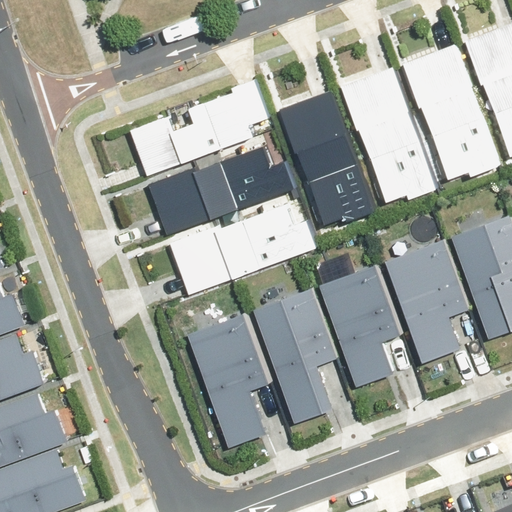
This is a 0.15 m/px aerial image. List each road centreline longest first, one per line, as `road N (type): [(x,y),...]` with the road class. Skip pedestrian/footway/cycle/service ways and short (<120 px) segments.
road 1 (residential): [(25,104),(121,377),(181,511)]
road 2 (residential): [(311,0),(25,104)]
road 3 (residential): [(244,511),(511,407)]
